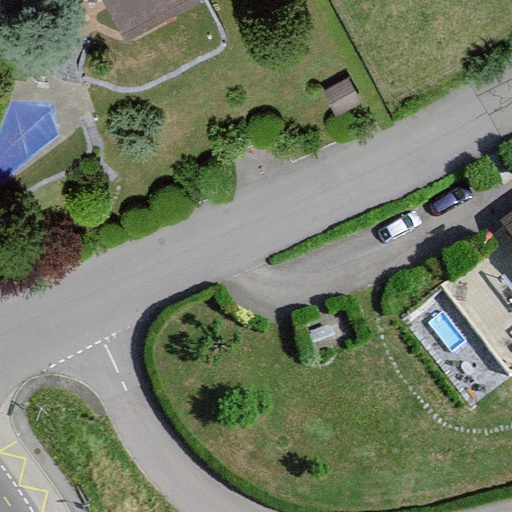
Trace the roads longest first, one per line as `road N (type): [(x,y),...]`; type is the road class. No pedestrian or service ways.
road 1 (unclassified): [(85,313),(465,134),(511,104)]
road 2 (residential): [(85,313),(146,439),(201,492),(238,511)]
